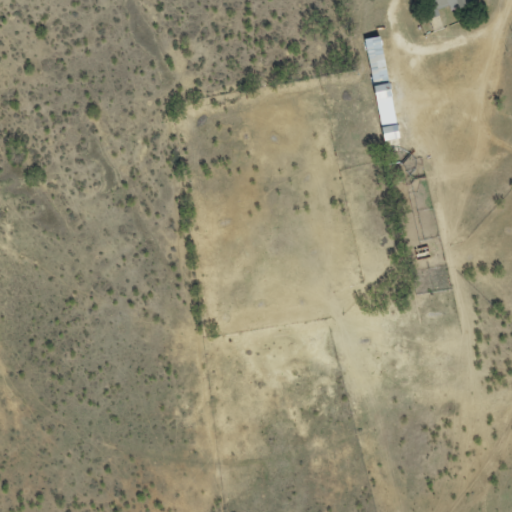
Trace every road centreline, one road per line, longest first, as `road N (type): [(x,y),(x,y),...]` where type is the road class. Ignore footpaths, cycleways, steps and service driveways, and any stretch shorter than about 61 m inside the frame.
road 1 (residential): [(511,148),(483,137),(483,92),(508,0)]
road 2 (residential): [(495,32),(412,43),(399,33),(392,0)]
